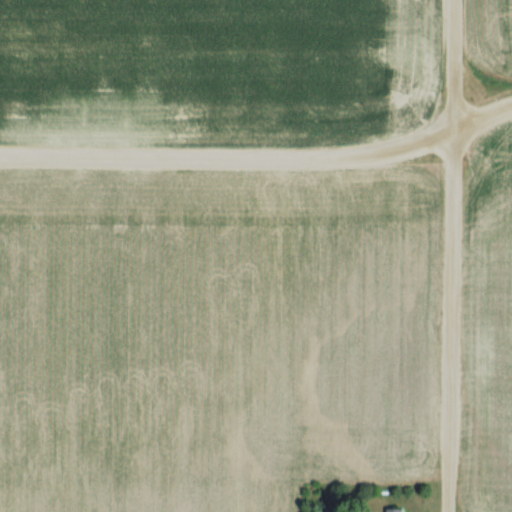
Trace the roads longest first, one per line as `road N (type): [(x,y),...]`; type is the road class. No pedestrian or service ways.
road 1 (residential): [(448,511),(451,0)]
road 2 (residential): [(451,127),(386,156),(343,160),(0,155)]
